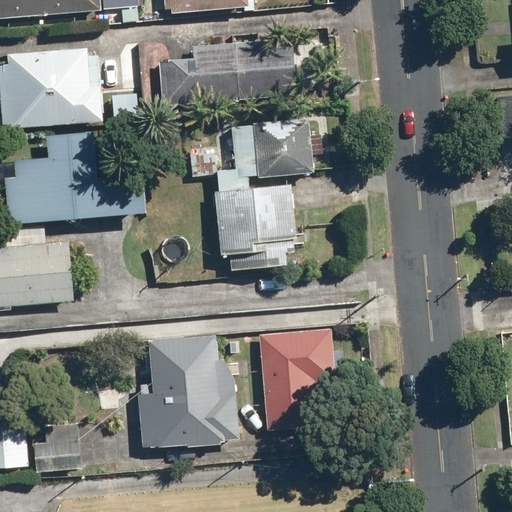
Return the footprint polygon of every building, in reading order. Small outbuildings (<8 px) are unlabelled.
[(0,0),(0,16),(140,5),(139,0),(0,0)] [(165,0),(166,8),(173,8),(172,12),(252,6),(251,0),(165,0)] [(193,57),(159,60),(163,105),(297,94),(293,37),(192,45),(193,57)] [(9,63),(0,63),(0,97),(2,128),(105,121),(103,89),(123,87),(121,53),(89,55),(89,46),(8,52),(9,63)] [(511,92),(503,93),(504,138),(511,137),(511,92)] [(219,190),(214,190),(220,255),(228,254),(229,270),(288,263),(286,251),(295,251),(294,238),(298,237),(292,183),(250,187),(248,175),(260,174),(260,177),(316,171),(310,117),(232,126),(235,167),(218,169),(219,190)] [(5,176),(9,222),(147,211),(144,169),(99,173),(95,128),(47,132),(49,156),(15,159),(16,176),(5,176)] [(0,245),(0,307),(73,301),(68,239),(0,245)] [(333,380),(330,327),(257,333),(264,429),(319,424),(315,381),(333,380)] [(151,391),(135,393),(139,447),(239,438),(232,360),(215,361),(213,334),(146,339),(151,391)] [(0,414),(0,467),(25,465),(21,413),(0,414)] [(29,427),(32,472),(78,467),(74,423),(29,427)]
